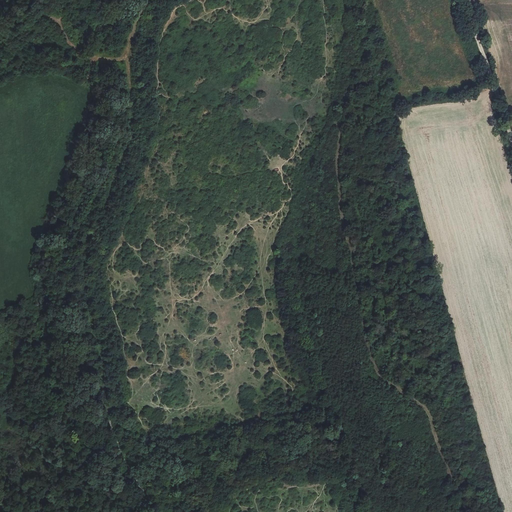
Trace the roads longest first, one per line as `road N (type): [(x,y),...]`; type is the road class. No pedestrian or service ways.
road 1 (track): [(16,32),(50,17),(78,56),(106,60),(125,53),(148,0)]
road 2 (track): [(511,140),(465,0)]
